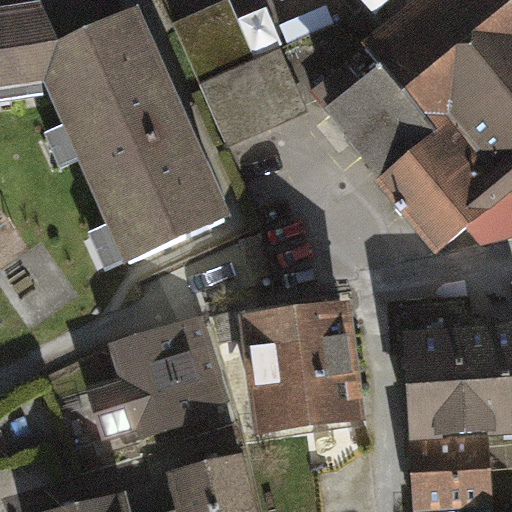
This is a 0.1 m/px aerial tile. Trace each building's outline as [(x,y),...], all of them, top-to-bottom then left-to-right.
[(361,0),(391,35),(433,0),(283,0),(286,4),(290,0),(361,0)] [(315,97),(444,252),(511,195),(511,15),(499,0),(433,0),(391,35),(315,97)] [(179,34),(201,88),(256,64),(231,10),(179,34)] [(46,27),(0,33),(0,121),(42,115),(52,72),(46,27)] [(118,279),(228,226),(138,31),(52,72),(42,115),(118,279)] [(256,64),(201,88),(226,143),(306,110),(281,54),(256,64)] [(406,321),(413,463),(490,459),(511,458),(511,341),(467,343),(466,318),(406,321)] [(247,331),(262,453),(359,441),(344,319),(247,331)] [(146,426),(150,436),(213,416),(206,392),(223,386),(202,322),(122,347),(133,383),(92,395),(106,438),(146,426)] [(492,511),(490,459),(413,463),(415,511),(492,511)] [(253,511),(241,462),(176,478),(184,511),(253,511)] [(121,511),(119,499),(67,511),(121,511)]
